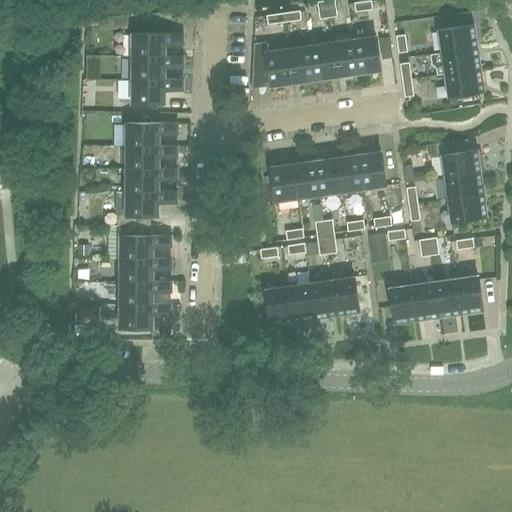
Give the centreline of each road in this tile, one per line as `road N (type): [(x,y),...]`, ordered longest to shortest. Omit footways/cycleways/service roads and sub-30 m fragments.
road 1 (unclassified): [(198,377),(438,386),(511,372)]
road 2 (residential): [(198,377),(210,133)]
road 3 (residential): [(210,133),(396,107)]
road 4 (unclassified): [(18,392),(61,373),(198,377)]
